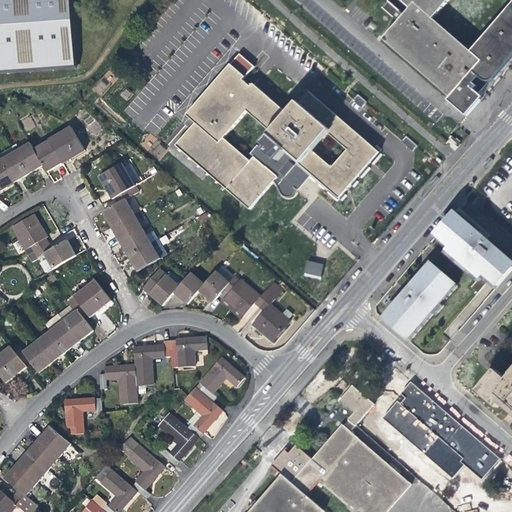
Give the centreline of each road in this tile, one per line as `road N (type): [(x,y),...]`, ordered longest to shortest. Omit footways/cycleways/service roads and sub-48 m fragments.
road 1 (residential): [(345,304),(511,113)]
road 2 (residential): [(0,221),(48,194),(68,198),(143,326)]
road 3 (residential): [(168,511),(279,381)]
road 4 (residential): [(143,326),(176,317),(205,321),(279,381)]
road 5 (residential): [(25,418),(92,357),(143,326)]
